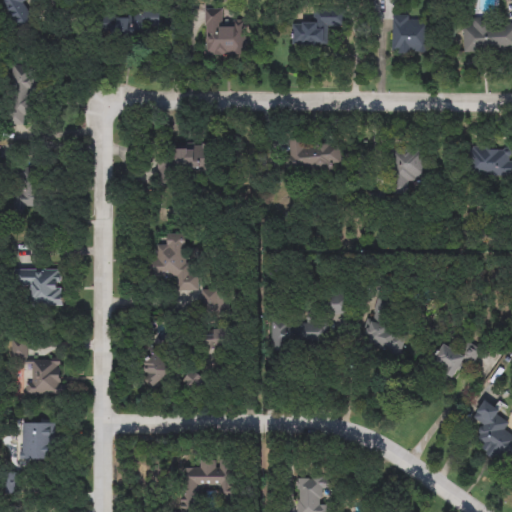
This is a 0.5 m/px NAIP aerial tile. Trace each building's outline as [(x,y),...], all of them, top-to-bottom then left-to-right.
[(35,21),(23,29),(3,0),(29,0),(24,4),(35,21)] [(511,52),(463,52),(463,24),(471,24),(471,21),(506,21),(506,1),(511,1),(511,52)] [(246,21),(246,56),(205,56),(205,9),(224,9),(224,21),(246,21)] [(292,23),(313,23),(313,9),(346,9),(346,26),(327,26),(327,45),(292,45),(292,23)] [(160,13),(160,37),(117,37),(117,13),(160,13)] [(427,53),(392,53),(392,15),(416,15),(416,25),(427,25),(427,53)] [(12,66),(34,66),(31,125),(10,124),(12,66)] [(287,143),(340,143),(340,171),(287,171),(287,143)] [(511,177),(467,177),(467,148),(511,149),(511,161),(511,177)] [(160,171),(160,149),(207,149),(207,171),(160,171)] [(408,182),(408,194),(391,194),(391,151),(421,151),(421,182),(408,182)] [(39,207),(26,207),(25,216),(14,216),(15,169),(40,169),(39,207)] [(197,291),(177,291),(177,278),(154,278),(154,245),(166,245),(166,234),(187,234),(187,267),(198,267),(197,291)] [(63,307),(31,307),(30,289),(17,289),(17,270),(62,270),(63,307)] [(325,295),(344,295),(344,314),(325,314),(325,295)] [(362,347),(370,312),(380,314),(378,325),(405,331),(399,355),(362,347)] [(270,349),(270,322),(327,322),(327,349),(270,349)] [(204,331),(228,331),(228,349),(204,349),(204,331)] [(62,396),(25,396),(25,382),(28,382),(28,363),(12,363),(12,341),(27,341),(27,359),(62,359),(62,396)] [(443,343),(459,353),(465,343),(479,351),(472,363),(465,359),(454,378),(430,365),(443,343)] [(140,361),(161,352),(173,378),(152,388),(140,361)] [(207,381),(195,393),(183,381),(195,369),(207,381)] [(504,430),(511,435),(511,468),(473,441),(483,426),(472,418),(484,402),(511,421),(504,430)] [(23,423),(52,423),(52,460),(23,460),(23,423)] [(182,511),(182,469),(200,468),(200,462),(233,462),(234,498),(220,498),(220,487),(198,487),(198,511),(182,511)] [(295,511),(295,478),(324,478),(324,507),(329,508),(329,511),(295,511)]
